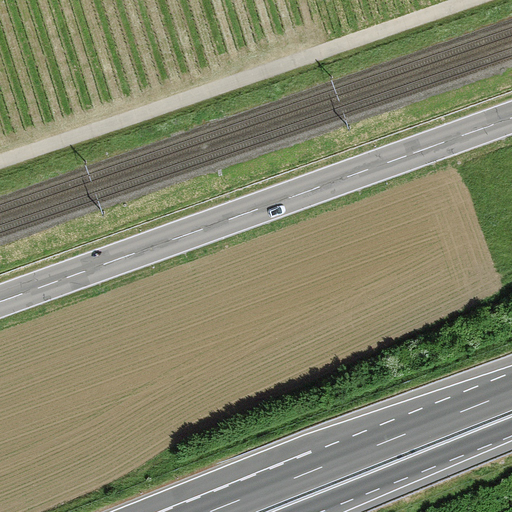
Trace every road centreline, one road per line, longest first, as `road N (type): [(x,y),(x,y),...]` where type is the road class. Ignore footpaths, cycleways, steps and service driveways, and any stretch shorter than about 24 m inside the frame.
road 1 (primary): [(0,305),(511,119)]
road 2 (track): [(0,158),(466,0)]
road 3 (motorway): [(511,390),(207,511)]
road 4 (motorway): [(297,511),(511,426)]
